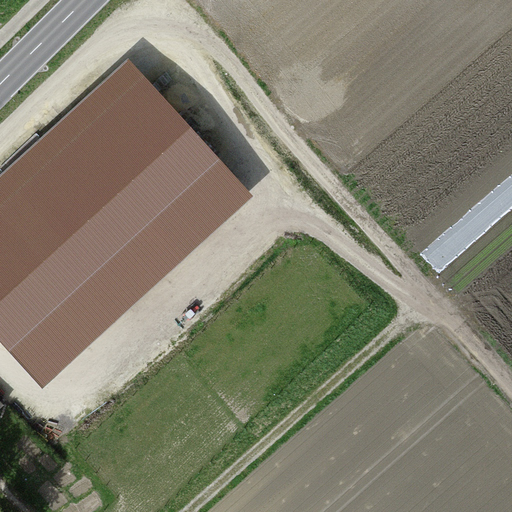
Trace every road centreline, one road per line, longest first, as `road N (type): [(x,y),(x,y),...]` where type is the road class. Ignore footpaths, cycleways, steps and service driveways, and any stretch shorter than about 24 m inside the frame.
road 1 (track): [(511,378),(183,8),(128,6),(0,139)]
road 2 (track): [(193,511),(436,293)]
